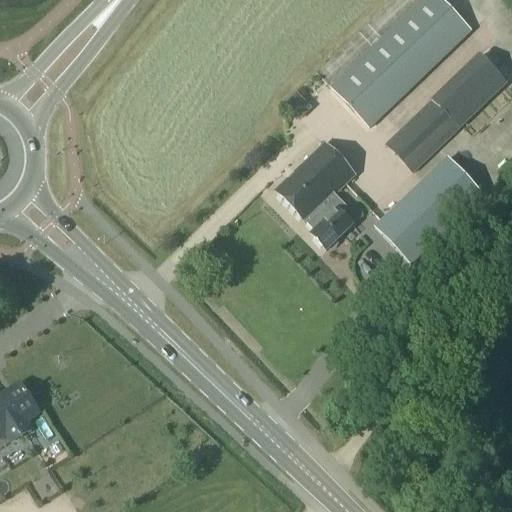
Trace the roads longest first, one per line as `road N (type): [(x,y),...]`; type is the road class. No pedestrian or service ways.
road 1 (secondary): [(350,511),(156,334)]
road 2 (secondary): [(156,334),(31,181)]
road 3 (secondary): [(0,220),(156,334)]
road 4 (tertiary): [(28,133),(128,0)]
road 5 (tertiary): [(101,0),(0,100)]
